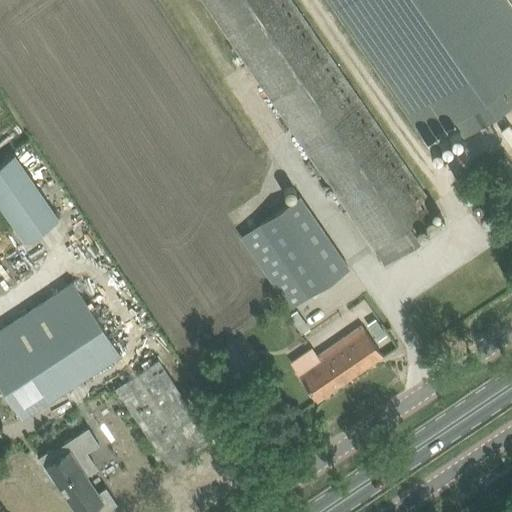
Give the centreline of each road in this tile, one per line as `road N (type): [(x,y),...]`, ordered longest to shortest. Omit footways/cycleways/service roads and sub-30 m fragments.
road 1 (unclassified): [(511,332),(249,511)]
road 2 (primary): [(322,511),(511,384)]
road 3 (unclassified): [(396,511),(511,434)]
